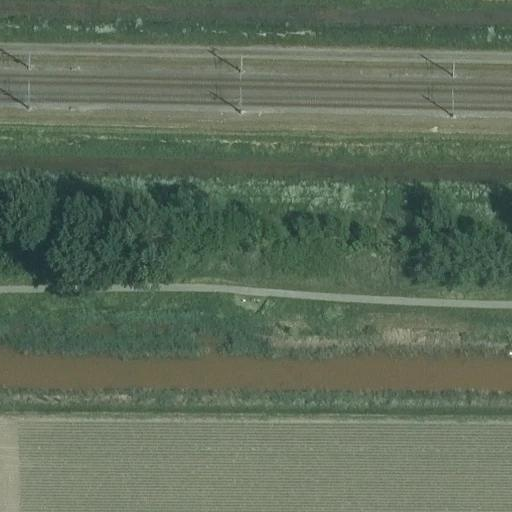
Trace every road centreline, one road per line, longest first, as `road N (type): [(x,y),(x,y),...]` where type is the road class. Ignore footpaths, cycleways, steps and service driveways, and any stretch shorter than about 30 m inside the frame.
road 1 (track): [(511,59),(0,49)]
road 2 (track): [(511,132),(0,123)]
